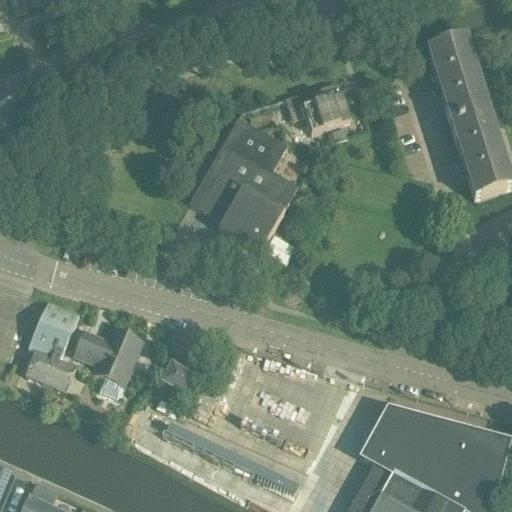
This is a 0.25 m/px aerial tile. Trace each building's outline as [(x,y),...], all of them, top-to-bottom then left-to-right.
[(450,133),(488,121),(465,47),(427,59),(430,69),(450,133)] [(342,100),(331,104),(328,94),(327,91),(284,105),(291,127),(305,122),(310,140),(350,127),(342,100)] [(474,207),(511,195),(488,121),(450,133),(460,162),(474,207)] [(218,235),(260,259),(272,238),(284,218),(283,217),(297,192),(272,177),(287,152),(238,124),(189,209),(222,229),(218,235)] [(347,143),(343,133),(331,137),(334,147),(347,143)] [(273,241),(264,258),(284,269),(294,253),(273,241)] [(48,390),(59,365),(78,320),(48,307),(28,353),(35,356),(25,380),(48,390)] [(123,392),(142,348),(111,335),(105,349),(98,346),(99,344),(84,338),(74,361),(96,371),(93,379),(105,384),(99,397),(117,405),(122,392),(123,392)] [(83,387),(72,382),(76,372),(59,365),(48,390),(65,398),(66,397),(77,401),(83,387)] [(185,399),(195,382),(172,368),(162,386),(185,399)] [(491,511),(508,449),(388,417),(361,465),(391,482),(374,511),(491,511)] [(0,511),(2,511),(14,484),(0,477),(0,511)]
